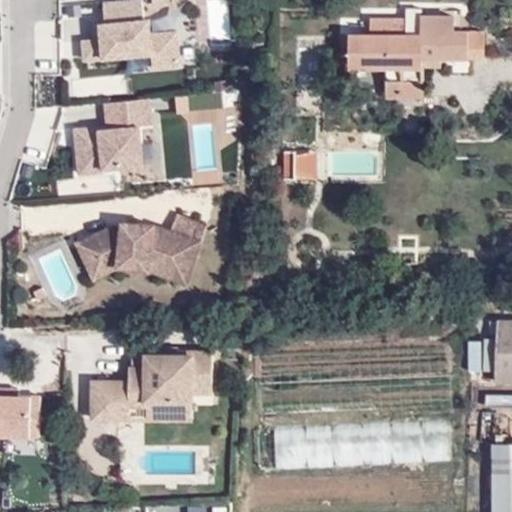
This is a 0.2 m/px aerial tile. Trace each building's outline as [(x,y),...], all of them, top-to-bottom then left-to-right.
[(178,31),(152,33),(151,19),(145,19),(143,0),(117,0),(104,1),(106,23),(97,24),(98,39),(84,40),(86,59),(153,52),(155,67),(182,64),(178,31)] [(372,22),(372,38),(351,38),(351,70),(400,70),(400,101),(426,101),(426,61),(489,62),(489,35),(427,34),(427,22),(372,22)] [(75,98),(128,95),(127,75),(73,79),(75,98)] [(106,103),(108,126),(75,130),(80,172),(149,165),(145,125),(152,124),(150,99),(106,103)] [(284,155),(284,182),(320,182),(320,155),(284,155)] [(121,224),(112,222),(82,237),(97,270),(119,259),(153,263),(153,264),(191,278),(205,238),(203,237),(209,221),(178,211),(173,227),(157,221),(157,222),(122,218),(121,224)] [(189,284),(191,278),(153,264),(153,263),(119,259),(97,270),(82,237),(75,240),(94,280),(120,266),(153,270),(153,271),(189,284)] [(511,381),(511,320),(496,320),(495,381),(511,381)] [(270,373),(364,373),(364,342),(270,343),(270,373)] [(197,393),(214,393),(214,347),(202,347),(180,347),(180,350),(145,350),(145,355),(133,355),(133,363),(130,363),(130,377),(91,376),(91,419),(145,419),(145,401),(194,401),(197,401),(197,393)] [(0,439),(42,440),(43,393),(19,393),(19,386),(0,386),(0,439)] [(145,419),(194,420),(194,401),(145,401),(145,419)] [(259,468),(451,463),(450,422),(258,428),(259,468)] [(511,511),(511,440),(495,441),(495,465),(493,465),(493,511),(511,511)]
